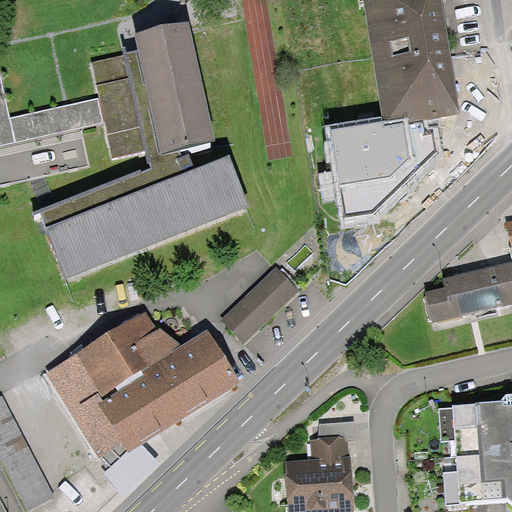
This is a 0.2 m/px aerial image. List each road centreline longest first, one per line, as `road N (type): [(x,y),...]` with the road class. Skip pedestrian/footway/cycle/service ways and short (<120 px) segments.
road 1 (primary): [(190,478),(511,163)]
road 2 (residential): [(388,511),(381,419),(394,396),(419,380),(511,359)]
